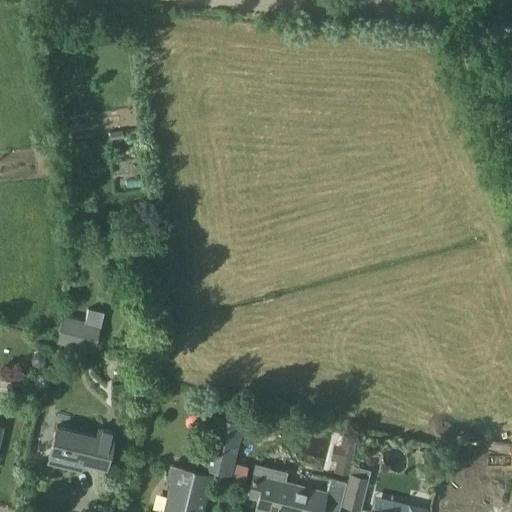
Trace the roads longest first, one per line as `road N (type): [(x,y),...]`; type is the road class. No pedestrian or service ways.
road 1 (unclassified): [(511,162),(453,0)]
road 2 (unknown): [(458,14),(323,0)]
